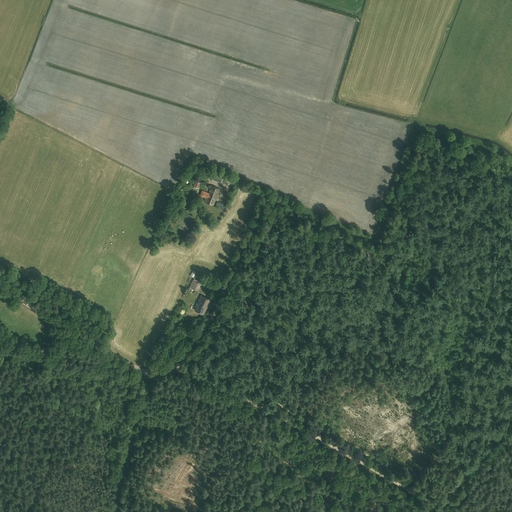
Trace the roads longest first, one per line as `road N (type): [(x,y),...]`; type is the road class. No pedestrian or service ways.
road 1 (track): [(266,196),(374,240),(416,129),(492,150),(511,165)]
road 2 (track): [(167,370),(237,392),(443,507)]
road 3 (track): [(158,371),(213,313),(266,196),(238,176)]
road 4 (track): [(0,286),(144,372),(167,370)]
road 5 (track): [(0,337),(78,373),(148,381)]
road 6 (track): [(152,372),(112,511)]
road 7 (unknown): [(292,398),(275,413),(239,482),(237,511)]
